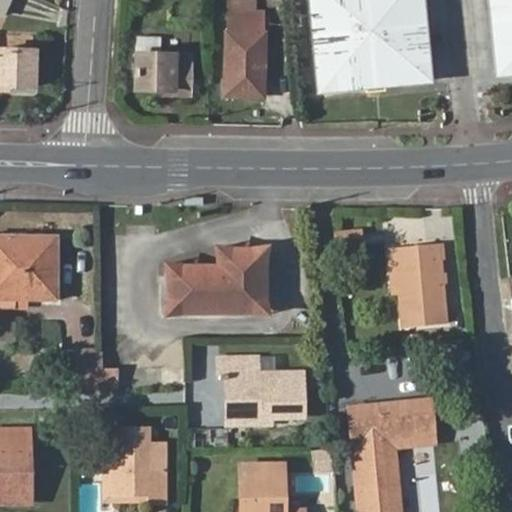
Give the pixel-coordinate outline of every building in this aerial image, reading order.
[(0,0),(0,13),(3,15),(9,0),(0,0)] [(365,83),(383,81),(424,76),(415,0),(310,0),(319,88),(365,83)] [(511,67),(511,0),(489,0),(496,69),(511,67)] [(228,13),(227,96),(266,95),(266,12),(228,13)] [(140,37),(139,52),(166,52),(166,37),(140,37)] [(0,47),(0,86),(37,86),(35,47),(0,47)] [(166,52),(139,52),(139,89),(195,89),(195,52),(166,52)] [(384,90),(383,81),(365,83),(366,92),(384,90)] [(364,229),(339,231),(340,249),(366,247),(364,229)] [(0,300),(58,301),(57,237),(0,235),(0,300)] [(399,250),(402,293),(406,328),(448,324),(441,244),(398,247),(399,250)] [(254,247),(255,251),(262,258),(265,258),(265,247),(261,247),(254,247)] [(212,260),(216,260),(223,252),(223,248),(216,248),(211,248),(211,252),(212,260)] [(395,294),(402,293),(399,250),(391,251),(395,294)] [(176,314),(256,312),(263,304),(262,258),(255,251),(223,252),(216,260),(216,270),(175,271),(168,278),(169,306),(176,314)] [(164,278),(168,278),(175,271),(174,266),(167,266),(163,266),(163,271),(164,278)] [(263,304),(256,312),(256,314),(263,314),(267,314),(266,304),(263,304)] [(176,317),(176,314),(169,306),(165,306),(165,317),(169,317),(176,317)] [(15,325),(0,324),(0,340),(15,340),(15,325)] [(80,389),(117,389),(116,369),(99,369),(99,352),(78,353),(78,358),(80,389)] [(61,359),(61,389),(80,389),(78,358),(61,359)] [(271,409),(270,417),(303,417),(302,375),(257,376),(256,358),(219,358),(219,379),(227,379),(228,412),(262,412),(262,409),(271,409)] [(402,511),(394,446),(436,442),(430,401),(349,410),(360,511),(402,511)] [(270,424),(270,417),(271,409),(262,409),(262,412),(228,412),(228,424),(270,424)] [(0,502),(31,502),(29,430),(0,429),(0,502)] [(146,495),(146,503),(165,503),(164,472),(147,472),(147,429),(109,430),(110,461),(110,495),(146,495)] [(331,447),(315,448),(315,468),(333,467),(331,447)] [(103,504),(146,503),(146,495),(110,495),(110,461),(103,461),(103,504)] [(248,505),(247,511),(283,511),(282,467),(248,468),(247,477),(239,477),(240,505),(248,505)] [(247,477),(248,468),(239,468),(239,477),(247,477)]
